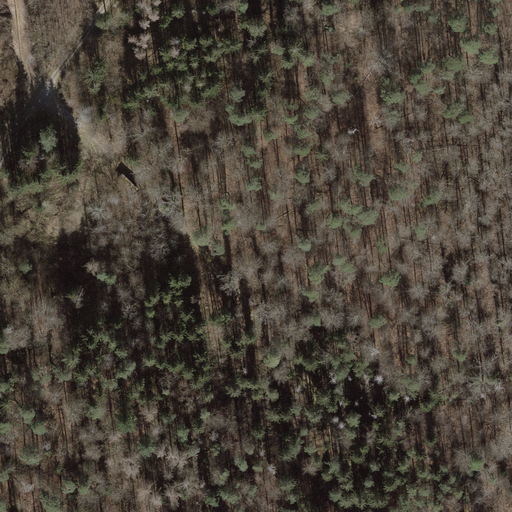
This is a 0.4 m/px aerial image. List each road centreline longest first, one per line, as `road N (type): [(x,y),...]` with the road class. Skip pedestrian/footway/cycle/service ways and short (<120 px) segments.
road 1 (track): [(368,511),(294,366),(147,189),(33,91),(17,0)]
road 2 (track): [(110,0),(13,135),(0,167)]
